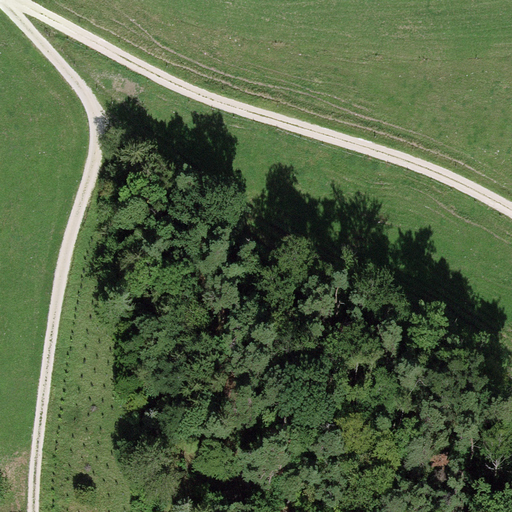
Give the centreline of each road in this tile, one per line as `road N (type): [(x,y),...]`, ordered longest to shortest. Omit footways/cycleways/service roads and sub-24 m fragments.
road 1 (track): [(10,0),(21,26),(99,117),(69,223),(41,377),(28,511)]
road 2 (track): [(511,212),(400,160),(159,84),(10,0)]
road 3 (track): [(99,117),(153,162),(511,402)]
